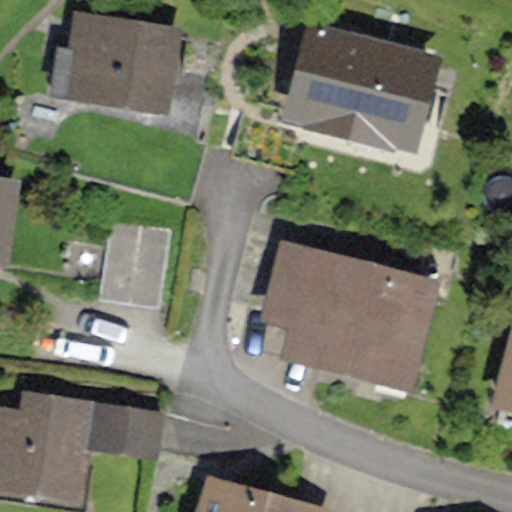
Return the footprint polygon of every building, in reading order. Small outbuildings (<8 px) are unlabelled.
[(183,40),(78,22),(71,57),(59,55),(50,106),(168,126),(183,40)] [(442,66),(312,33),(286,134),(417,167),(442,66)] [(22,189),(0,186),(0,277),(10,279),(22,189)] [(173,233),(112,225),(102,306),(162,314),(173,233)] [(440,293),(283,253),(263,331),(291,338),(282,372),(411,405),(440,293)] [(511,361),(495,420),(511,424),(511,361)] [(20,419),(0,416),(0,500),(83,511),(90,461),(97,409),(23,399),(20,419)] [(165,419),(97,409),(90,461),(158,471),(165,419)] [(312,511),(209,486),(202,511),(312,511)]
